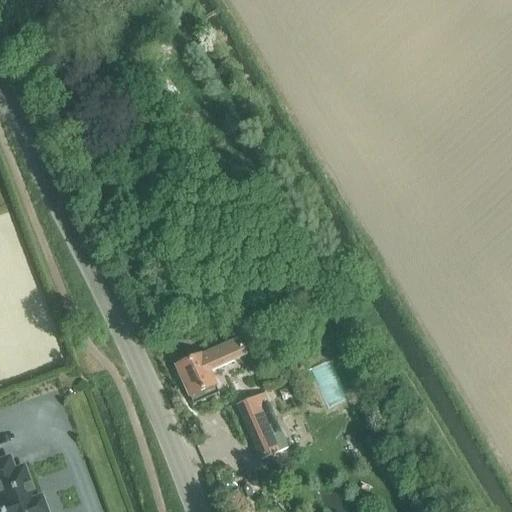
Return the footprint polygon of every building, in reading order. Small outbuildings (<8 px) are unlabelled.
[(159,70),(151,77),(171,102),(179,96),(159,70)] [(188,398),(214,387),(208,374),(245,358),(238,341),(201,358),(201,357),(175,368),(188,398)] [(312,368),(330,407),(350,398),(332,359),(312,368)] [(235,407),(260,462),(287,450),(263,395),(235,407)] [(0,462),(0,511),(39,511),(36,502),(35,502),(23,469),(13,472),(9,459),(0,462)]
